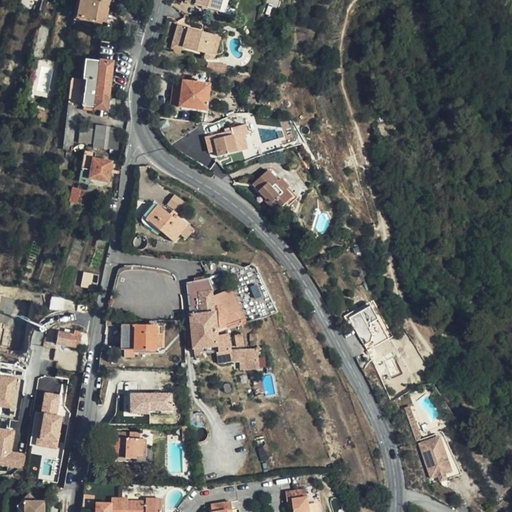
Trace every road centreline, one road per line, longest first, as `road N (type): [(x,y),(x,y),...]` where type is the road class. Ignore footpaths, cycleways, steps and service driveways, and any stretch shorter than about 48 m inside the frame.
road 1 (secondary): [(147,137),(174,166),(261,226),(300,274),(384,431),(397,493)]
road 2 (residential): [(77,511),(100,321),(130,163),(147,137)]
